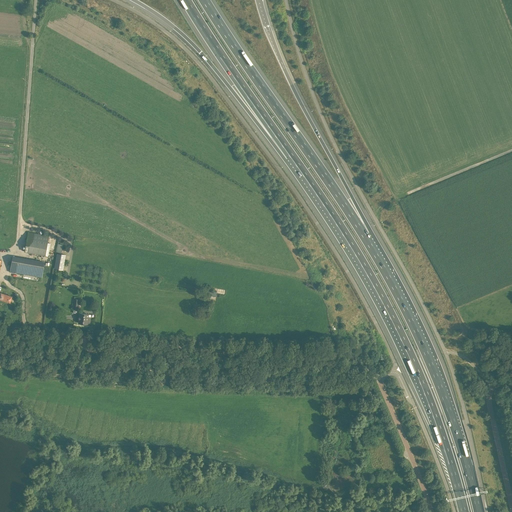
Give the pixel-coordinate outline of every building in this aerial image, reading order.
[(48,236),(28,232),(24,251),(45,255),(48,236)] [(60,254),(57,254),(54,268),(62,270),(64,262),(65,255),(60,254)] [(10,272),(42,277),(45,263),(12,257),(10,272)] [(0,294),(0,299),(10,303),(12,296),(1,293),(0,294)] [(90,317),(88,317),(88,315),(80,313),(78,323),(87,324),(90,324),(90,317)]
